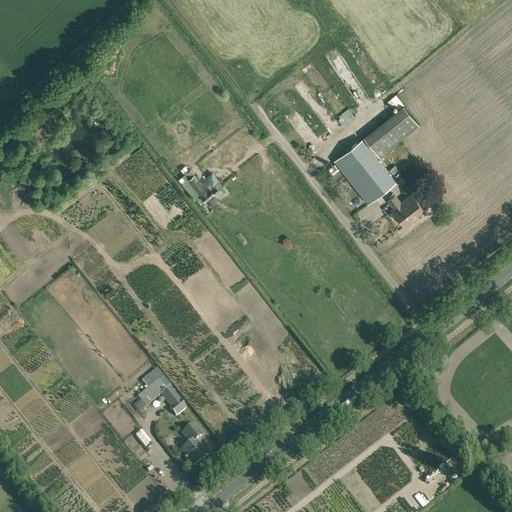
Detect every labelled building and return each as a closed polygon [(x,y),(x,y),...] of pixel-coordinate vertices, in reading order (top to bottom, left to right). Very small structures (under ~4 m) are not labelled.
[(419,124),(403,105),(363,136),(379,156),(419,124)] [(352,106),(335,119),(341,127),(358,114),(352,106)] [(395,180),(361,138),(334,160),(367,202),(395,180)] [(207,188),(190,167),(178,176),(195,197),(200,193),(205,198),(213,192),(208,187),(207,188)] [(414,216),(424,209),(412,193),(400,202),(394,194),(388,199),(394,207),(391,209),(405,226),(416,218),(414,216)] [(186,408),(169,388),(161,395),(171,407),(170,409),(176,416),(186,408)] [(194,424),(187,429),(182,433),(190,443),(181,450),(194,466),(208,455),(195,440),(202,434),(194,424)]
